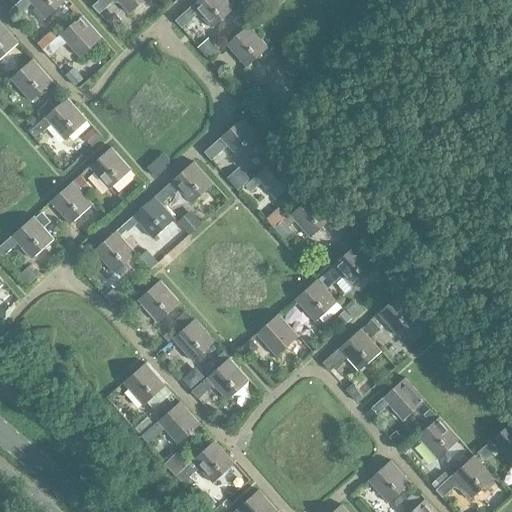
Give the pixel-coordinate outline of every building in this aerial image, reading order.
[(42,20),(46,17),(46,18),(66,0),(21,0),(8,12),(15,19),(33,3),(36,6),(32,10),(42,20)] [(99,0),(92,6),(99,14),(111,2),(121,3),(130,13),(144,0),(99,0)] [(198,0),(193,5),(175,21),(181,28),(199,12),(212,27),(234,8),(226,0),(198,0)] [(58,37),(43,50),(49,57),(67,41),(81,57),(103,37),(84,14),(61,34),(58,37)] [(0,58),(19,42),(0,20),(0,58)] [(247,66),(269,46),(249,24),(227,44),(247,66)] [(209,60),(219,50),(208,38),(198,47),(209,60)] [(31,100),(53,81),(33,58),(11,78),(31,100)] [(72,62),(63,70),(77,86),(86,79),(72,62)] [(282,105),(304,86),(284,63),(262,83),(282,105)] [(46,117),(30,132),(35,137),(51,123),(65,139),(88,119),(68,97),(55,109),(46,117)] [(211,160),(228,145),(241,159),(263,139),(243,117),(203,152),(211,160)] [(108,188),(131,168),(111,146),(89,166),(108,188)] [(156,175),(170,163),(162,154),(148,166),(156,175)] [(255,176),(244,185),(250,191),(261,182),(275,198),(298,178),(278,156),(255,176)] [(191,203),(214,183),(194,161),(155,195),(161,203),(178,188),(191,203)] [(69,222),(91,203),(72,181),(50,201),(69,222)] [(175,218),(161,203),(155,195),(133,215),(153,238),(175,218)] [(289,226),(295,221),(310,237),(332,217),(312,195),(283,221),(282,220),(286,216),(278,207),(265,218),(283,239),(293,231),(289,226)] [(11,235),(0,244),(0,257),(0,258),(17,243),(30,257),(52,237),(33,216),(11,235)] [(116,230),(120,234),(125,230),(127,232),(137,222),(132,216),(116,230)] [(136,252),(120,234),(116,230),(94,250),(114,272),(136,252)] [(356,243),(334,263),(317,278),(327,289),(343,274),(353,286),(376,266),(356,243)] [(158,321),(180,301),(160,278),(138,298),(158,321)] [(337,300),(327,289),(317,278),(295,298),(315,320),(337,300)] [(398,335),(420,315),(400,293),(378,313),(398,335)] [(276,355),(298,335),(278,312),(256,332),(276,355)] [(215,340),(195,317),(172,337),(192,359),(215,340)] [(330,370),(346,356),(358,369),(381,349),(361,327),(322,362),(330,370)] [(198,399),(214,384),(227,398),(249,378),(230,356),(190,390),(198,399)] [(144,403),(165,384),(146,362),(124,381),(144,403)] [(403,420),(426,400),(405,377),(371,407),(377,414),(389,403),(403,420)] [(180,401),(159,420),(142,434),(149,442),(166,427),(178,441),(199,422),(180,401)] [(438,458),(460,438),(440,416),(418,436),(438,458)] [(511,420),(490,440),(477,452),(484,460),(492,453),(494,455),(498,452),(496,450),(498,448),(510,462),(511,460),(511,420)] [(194,472),(200,466),(213,480),(234,461),(215,440),(175,475),(182,482),(189,476),(191,479),(196,474),(194,472)] [(468,499),(471,496),(494,475),(475,454),(448,478),(441,470),(432,478),(436,482),(432,486),(435,489),(435,490),(442,497),(454,486),(458,489),(468,499)] [(388,501),(411,481),(391,459),(368,479),(388,501)] [(240,511),(276,511),(278,510),(259,489),(237,509),(240,511)] [(401,502),(409,511),(423,500),(414,490),(401,502)] [(438,511),(426,498),(409,511),(438,511)] [(348,511),(341,503),(331,511),(348,511)]
